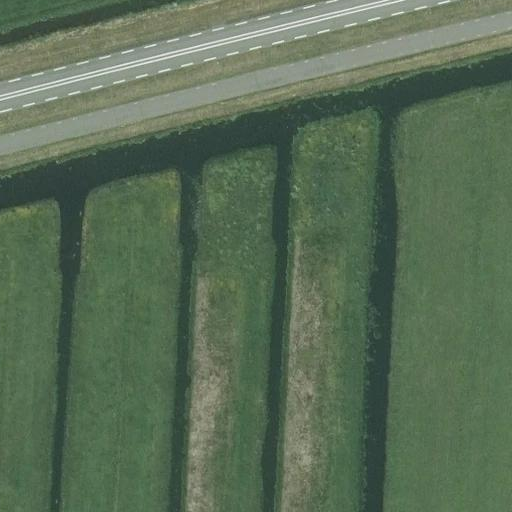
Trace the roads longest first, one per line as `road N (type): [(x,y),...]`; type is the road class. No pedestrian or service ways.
road 1 (unclassified): [(511,17),(0,142)]
road 2 (primary): [(0,98),(396,0)]
